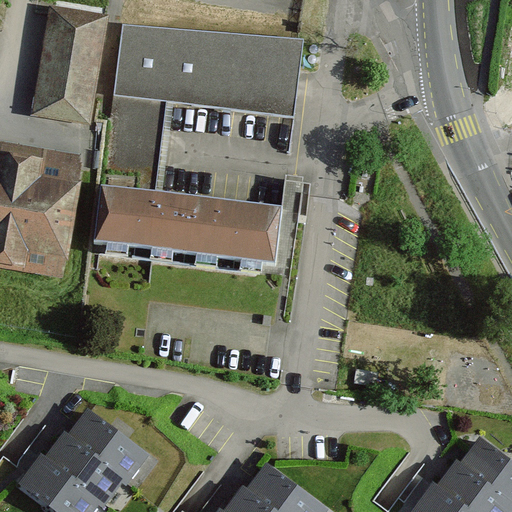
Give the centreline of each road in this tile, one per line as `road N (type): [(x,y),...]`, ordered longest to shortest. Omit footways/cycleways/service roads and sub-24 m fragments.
road 1 (residential): [(335,134),(291,420),(192,386),(0,351)]
road 2 (primary): [(449,102),(511,230)]
road 3 (residential): [(350,0),(335,134)]
road 4 (residential): [(380,0),(449,102)]
